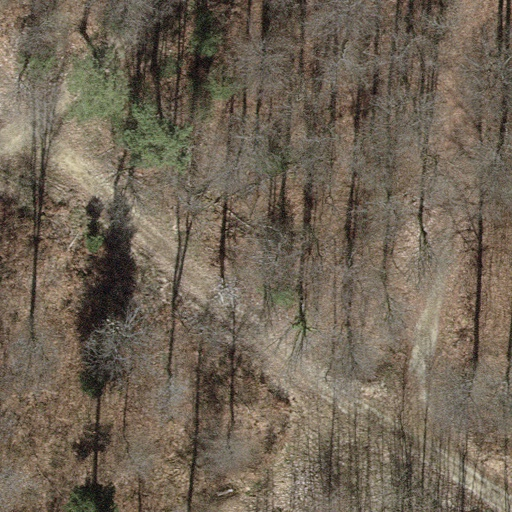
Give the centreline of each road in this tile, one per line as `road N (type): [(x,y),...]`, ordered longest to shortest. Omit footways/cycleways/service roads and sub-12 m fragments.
road 1 (track): [(0,59),(38,114),(313,374),(418,438)]
road 2 (track): [(418,438),(422,362),(486,0)]
road 3 (track): [(0,141),(130,48),(177,0)]
road 4 (track): [(248,511),(318,449),(418,438)]
